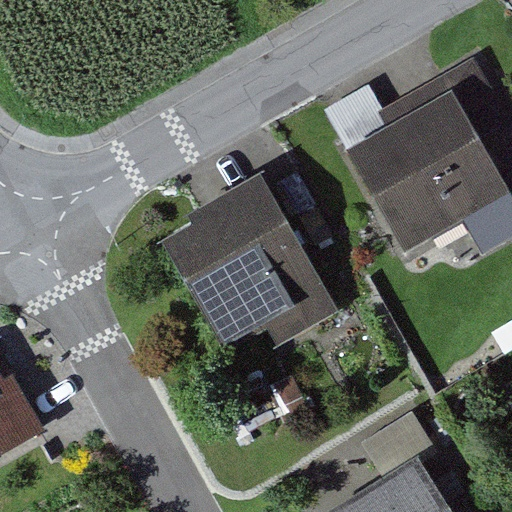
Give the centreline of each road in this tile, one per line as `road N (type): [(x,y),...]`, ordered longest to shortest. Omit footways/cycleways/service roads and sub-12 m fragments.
road 1 (residential): [(19,236),(425,0)]
road 2 (residential): [(181,511),(19,236)]
